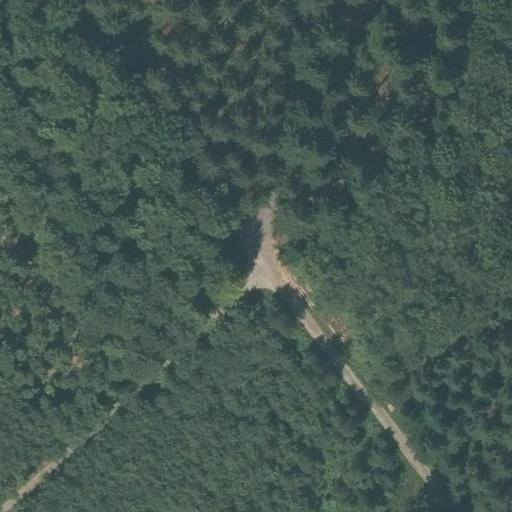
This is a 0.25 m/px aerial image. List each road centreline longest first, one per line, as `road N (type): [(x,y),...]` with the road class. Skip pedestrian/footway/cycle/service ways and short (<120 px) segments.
road 1 (track): [(261,263),(0,507)]
road 2 (track): [(72,0),(261,263)]
road 3 (track): [(261,263),(448,511)]
road 4 (track): [(298,0),(261,263)]
